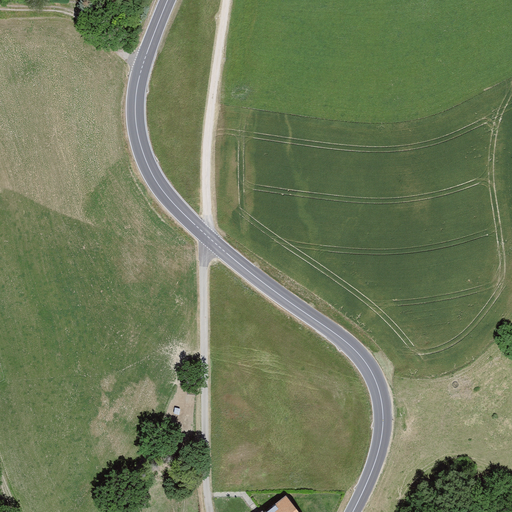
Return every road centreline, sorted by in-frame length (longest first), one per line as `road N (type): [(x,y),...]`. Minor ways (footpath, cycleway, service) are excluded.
road 1 (tertiary): [(206,235),(352,346),(371,371),(382,429),(353,511)]
road 2 (residential): [(206,235),(209,511)]
road 3 (tertiary): [(168,0),(141,70),(136,127),(159,185),(206,235)]
road 4 (track): [(206,235),(225,0)]
road 5 (track): [(141,70),(77,15),(0,6)]
